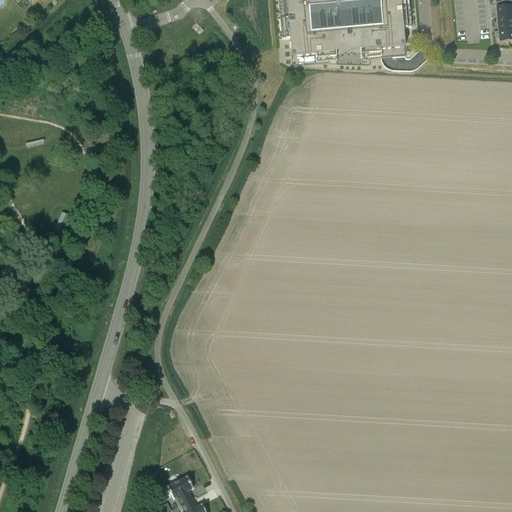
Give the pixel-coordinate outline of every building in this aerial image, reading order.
[(277,0),(282,40),(289,40),(291,58),(315,55),(316,63),(336,61),(336,53),(360,51),(361,59),(381,57),(381,50),(405,47),(403,29),(411,29),(409,8),(406,8),(405,2),(408,1),(408,0),(277,0)] [(511,6),(495,8),(496,21),(507,20),(511,19),(511,6)] [(498,33),(511,31),(511,19),(507,20),(496,21),(498,33)] [(511,42),(511,31),(498,33),(499,44),(511,42)] [(178,511),(187,507),(182,498),(192,493),(185,482),(165,491),(178,511)]
